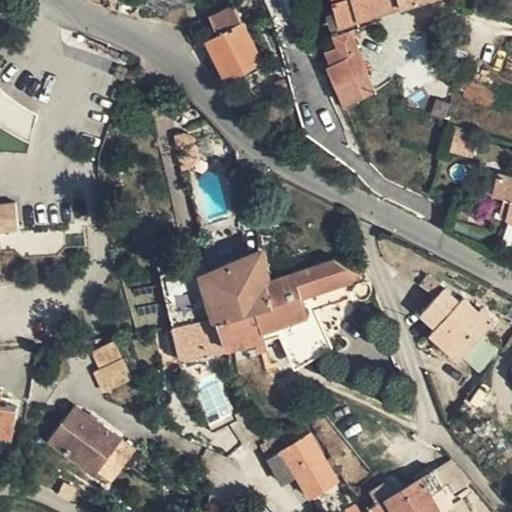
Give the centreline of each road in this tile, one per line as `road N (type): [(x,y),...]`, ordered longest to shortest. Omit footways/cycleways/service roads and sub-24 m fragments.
road 1 (tertiary): [(51,0),(167,55),(245,138),(368,208)]
road 2 (residential): [(368,208),(367,228),(434,415),(511,499)]
road 3 (tertiary): [(368,208),(511,282)]
road 4 (unknown): [(216,511),(230,486),(228,463),(147,429)]
